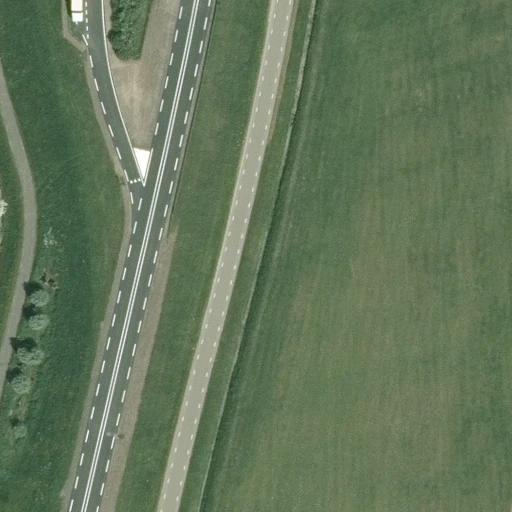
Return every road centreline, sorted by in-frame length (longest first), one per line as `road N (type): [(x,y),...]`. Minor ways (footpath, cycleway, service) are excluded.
road 1 (unclassified): [(167,511),(283,0)]
road 2 (primary): [(82,511),(195,0)]
